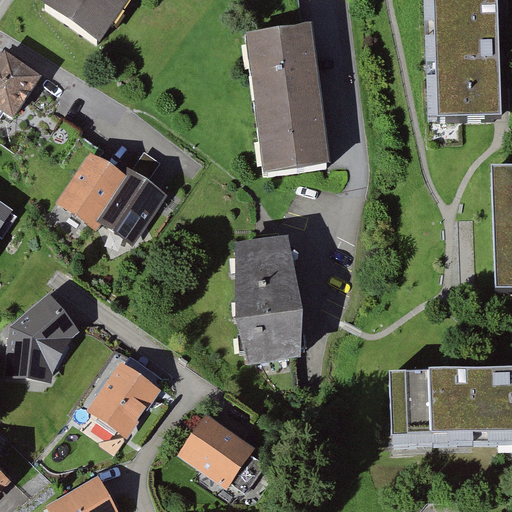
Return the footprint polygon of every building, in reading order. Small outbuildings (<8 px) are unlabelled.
[(133,0),(50,0),(47,5),(103,44),(133,0)] [(269,0),(275,40),(303,36),(298,0),(269,0)] [(425,0),(431,131),(497,128),(494,60),(491,0),(425,0)] [(254,115),(321,105),(311,35),(303,36),(275,40),(244,44),(254,115)] [(42,84),(1,55),(0,55),(0,119),(11,128),(42,84)] [(331,178),(321,105),(254,115),(264,188),(331,178)] [(129,187),(91,162),(59,210),(97,235),(101,229),(129,187)] [(511,177),(492,178),(496,301),(511,300),(511,177)] [(132,182),(129,187),(101,229),(136,252),(167,205),(132,182)] [(0,227),(10,212),(0,204),(0,227)] [(305,372),(287,249),(231,257),(248,380),(305,372)] [(46,302),(7,333),(2,386),(50,390),(54,362),(77,343),(46,302)] [(168,394),(123,361),(82,417),(127,450),(168,394)] [(511,379),(383,384),(385,447),(511,442),(511,379)] [(254,453),(199,415),(168,460),(224,497),(254,453)] [(112,511),(89,477),(41,509),(42,511),(112,511)]
